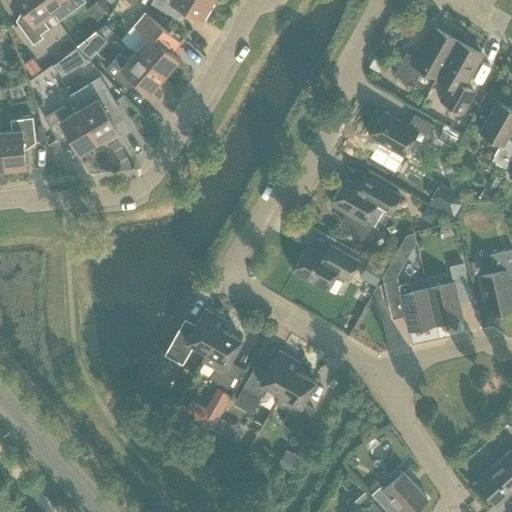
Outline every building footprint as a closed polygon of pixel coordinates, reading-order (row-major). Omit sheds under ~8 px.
[(52,12),(43,0),(15,0),(26,13),(16,20),(33,44),(43,37),(41,33),(49,27),(42,19),(52,12)] [(43,0),(52,12),(62,5),(68,14),(86,0),(85,0),(43,0)] [(213,0),(152,0),(151,3),(176,18),(182,7),(202,19),(213,0)] [(121,38),(136,51),(164,75),(179,58),(161,43),(169,34),(144,13),(121,38)] [(422,69),(437,77),(458,40),(435,27),(417,59),(406,53),(394,74),(413,85),(422,69)] [(77,46),(90,57),(105,40),(95,31),(77,46)] [(481,53),(458,40),(437,77),(451,85),(441,101),(461,112),(473,91),(463,85),(481,53)] [(76,48),(67,55),(76,66),(87,60),(76,48)] [(150,92),(164,75),(136,51),(128,60),(119,53),(105,70),(124,86),(132,77),(150,92)] [(378,71),(383,62),(374,57),(369,66),(378,71)] [(99,76),(70,94),(79,109),(98,141),(117,130),(105,110),(116,104),(99,76)] [(511,141),(507,138),(511,129),(511,109),(497,101),(480,132),(501,144),(492,160),(505,167),(511,155),(511,141)] [(98,141),(79,109),(69,115),(64,105),(44,117),(57,139),(68,133),(79,153),(98,141)] [(384,111),(369,136),(380,142),(370,159),(395,173),(406,154),(405,153),(413,138),(424,144),(435,125),(414,114),(408,125),(384,111)] [(0,131),(0,132),(4,169),(26,166),(24,143),(36,142),(33,117),(10,119),(11,130),(0,131)] [(400,195),(376,181),(370,192),(345,178),(331,203),(346,212),(339,226),(363,239),(371,224),(366,221),(375,205),(390,214),(400,195)] [(436,187),(430,200),(456,213),(462,201),(436,187)] [(490,223),(490,210),(471,211),(472,224),(490,223)] [(348,279),(359,260),(334,246),(328,257),(307,245),(293,270),(327,290),(337,273),(348,279)] [(511,299),(507,277),(511,275),(511,248),(489,253),(494,271),(480,275),(489,314),(511,308),(511,299)] [(384,269),(368,260),(359,276),(375,285),(384,269)] [(453,281),(427,287),(435,324),(462,318),(456,293),(469,290),(463,263),(450,266),(453,281)] [(409,330),(435,324),(427,287),(400,293),(397,278),(384,281),(390,308),(403,305),(409,330)] [(194,345),(206,352),(221,328),(226,320),(205,308),(193,329),(182,323),(165,354),(183,364),(194,345)] [(242,339),(221,328),(206,352),(202,360),(216,368),(210,378),(228,388),(240,367),(229,361),(242,339)] [(267,386),(280,393),(295,369),(299,361),(278,349),(266,371),(255,365),(234,403),(252,413),(267,386)] [(315,381),(295,369),(280,393),(276,402),(289,409),(282,423),(300,433),(314,409),(303,402),(315,381)] [(212,431),(232,395),(216,387),(206,406),(192,399),(183,414),(212,431)] [(292,472),(301,457),(286,448),(277,464),(292,472)] [(511,451),(478,483),(496,503),(511,489),(511,451)] [(403,511),(412,511),(427,499),(403,471),(384,488),(381,485),(371,494),(387,511),(400,511),(402,511),(403,511)] [(382,511),(374,502),(364,511),(365,511),(382,511)]
